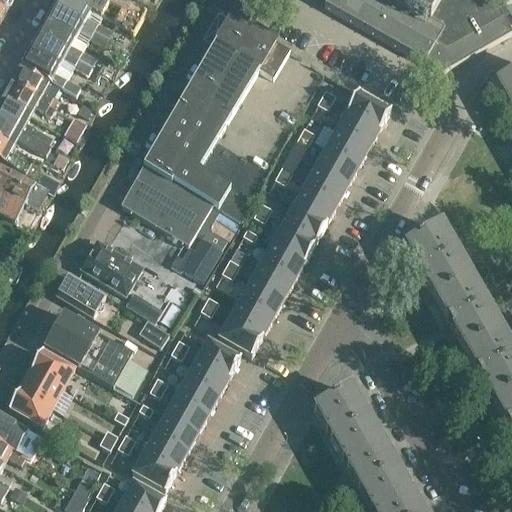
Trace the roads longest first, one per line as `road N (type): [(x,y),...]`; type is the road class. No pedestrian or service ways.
road 1 (residential): [(225,0),(0,385)]
road 2 (residential): [(342,316),(461,99)]
road 3 (residential): [(342,316),(454,511)]
road 4 (residential): [(232,511),(342,316)]
road 5 (residential): [(461,99),(277,0)]
